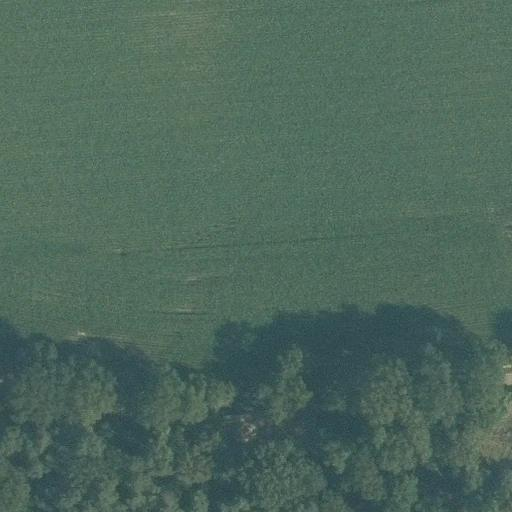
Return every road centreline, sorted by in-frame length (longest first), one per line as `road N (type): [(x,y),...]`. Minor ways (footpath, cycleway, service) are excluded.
road 1 (unclassified): [(218,421),(511,379)]
road 2 (unclassified): [(492,511),(368,463),(218,421)]
road 3 (unclassified): [(218,421),(174,420),(0,384)]
